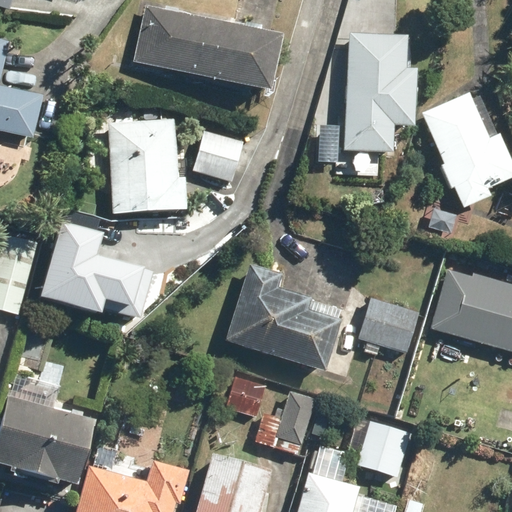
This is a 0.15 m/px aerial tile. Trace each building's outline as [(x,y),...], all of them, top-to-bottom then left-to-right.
[(142,5),(128,63),(265,94),(279,36),(142,5)] [(387,129),(407,130),(410,72),(400,71),(402,39),(343,36),(337,130),(309,128),(307,168),(335,169),(336,155),(385,157),(387,129)] [(0,40),(0,130),(32,138),(42,96),(0,86),(0,68),(6,42),(0,40)] [(416,117),(456,211),(484,199),(480,189),(509,176),(493,136),(480,141),(462,98),(416,117)] [(105,125),(108,217),(181,214),(180,181),(172,182),(170,122),(105,125)] [(199,131),(187,174),(226,185),(238,142),(199,131)] [(54,227),(34,299),(96,316),(97,311),(134,321),(147,274),(87,257),(93,238),(54,227)] [(4,234),(0,247),(0,311),(17,316),(36,243),(4,234)] [(242,266),(217,344),(317,377),(335,322),(300,311),(304,300),(273,290),(277,278),(242,266)] [(511,283),(446,266),(429,328),(511,350),(511,283)] [(363,300),(351,341),(401,356),(413,315),(363,300)] [(232,372),(219,411),(249,420),(262,381),(232,372)] [(283,393),(269,442),(294,449),(309,400),(283,393)] [(6,396),(0,415),(0,466),(72,487),(92,421),(6,396)] [(361,423),(348,467),(389,479),(402,435),(361,423)] [(206,455),(190,511),(253,511),(266,471),(206,455)] [(85,466),(71,511),(169,511),(170,508),(173,509),(184,472),(148,462),(141,483),(85,466)]
